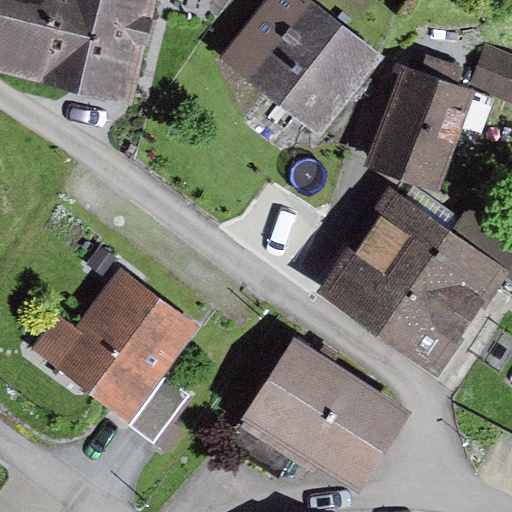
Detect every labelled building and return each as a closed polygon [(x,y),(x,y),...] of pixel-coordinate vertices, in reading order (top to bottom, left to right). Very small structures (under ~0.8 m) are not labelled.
[(1,0),(0,7),(0,82),(45,93),(66,0),(1,0)] [(156,0),(66,0),(45,93),(131,112),(156,0)] [(304,0),(271,0),(217,66),(310,143),(378,61),(304,0)] [(511,58),(488,47),(468,89),(511,109),(511,58)] [(401,74),(365,178),(437,203),(474,99),(401,74)] [(393,199),(321,303),(436,381),(504,283),(511,288),(511,228),(474,202),(449,237),(393,199)] [(59,323),(28,362),(117,433),(201,329),(128,271),(76,336),(59,323)] [(293,351),(245,429),(356,497),(404,419),(293,351)]
